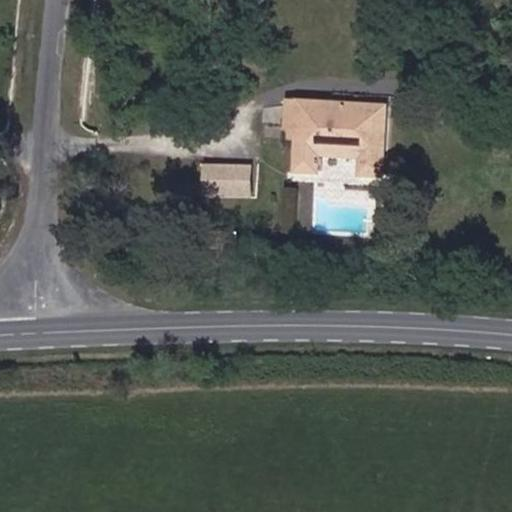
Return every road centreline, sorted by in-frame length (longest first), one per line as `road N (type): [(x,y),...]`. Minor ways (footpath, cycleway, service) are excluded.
road 1 (secondary): [(37,333),(280,324),(511,335)]
road 2 (residential): [(37,333),(60,0)]
